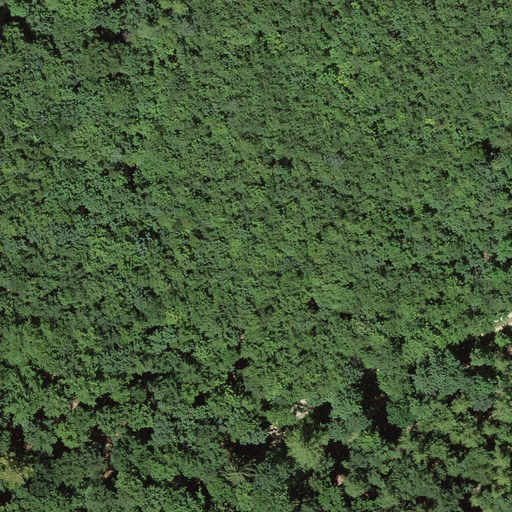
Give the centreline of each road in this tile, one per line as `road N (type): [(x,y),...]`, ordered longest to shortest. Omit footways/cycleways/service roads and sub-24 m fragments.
road 1 (track): [(262,435),(173,267),(137,173),(122,20)]
road 2 (track): [(249,511),(262,435),(348,365),(431,328),(511,307)]
